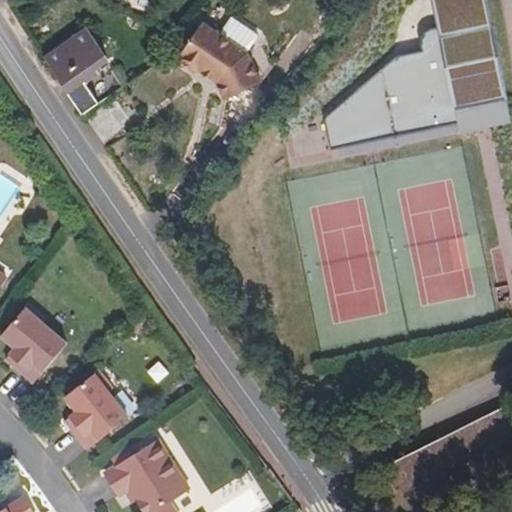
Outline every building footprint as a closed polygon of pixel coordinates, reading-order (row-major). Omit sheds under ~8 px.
[(329,121),(335,153),(461,128),(459,114),(510,104),(488,0),(435,0),(442,33),(432,35),(429,38),(427,40),(425,44),(425,48),(426,55),(400,60),(329,121)] [(221,37),(203,24),(180,57),(182,58),(183,64),(194,72),(200,71),(215,81),(218,103),(254,87),(248,56),(259,40),(233,21),(221,37)] [(108,61),(87,29),(46,58),(71,94),(99,75),(96,70),(108,61)] [(191,82),(173,57),(133,86),(151,111),(191,82)] [(82,109),(120,84),(112,71),(101,79),(99,75),(71,94),(82,109)] [(87,117),(104,142),(134,123),(117,98),(87,117)] [(459,114),(461,128),(462,137),(511,127),(511,114),(510,104),(459,114)] [(68,344),(42,322),(45,318),(29,304),(2,336),(16,348),(11,354),(18,360),(13,365),(34,383),(68,344)] [(18,360),(11,354),(7,359),(13,365),(18,360)] [(160,360),(147,369),(155,382),(169,374),(160,360)] [(130,417),(109,391),(113,388),(100,371),(67,397),(78,412),(72,417),(77,423),(72,428),(90,449),(130,417)] [(511,437),(511,402),(389,465),(403,492),(511,437)] [(77,423),(72,417),(67,421),(72,428),(77,423)] [(192,490),(160,440),(107,473),(121,496),(127,493),(131,491),(137,501),(140,500),(147,511),(177,511),(172,503),(192,490)] [(137,501),(131,491),(127,493),(134,504),(137,501)] [(34,511),(25,497),(0,511),(34,511)]
